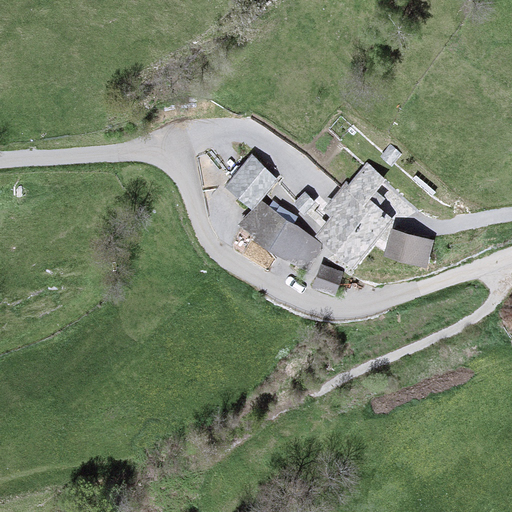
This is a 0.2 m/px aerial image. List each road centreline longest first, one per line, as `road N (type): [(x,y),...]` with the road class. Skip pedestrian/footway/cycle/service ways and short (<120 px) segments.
road 1 (unclassified): [(511,255),(336,310),(250,280),(219,258),(175,163),(160,154),(0,161)]
road 2 (track): [(501,258),(493,302),(310,393)]
